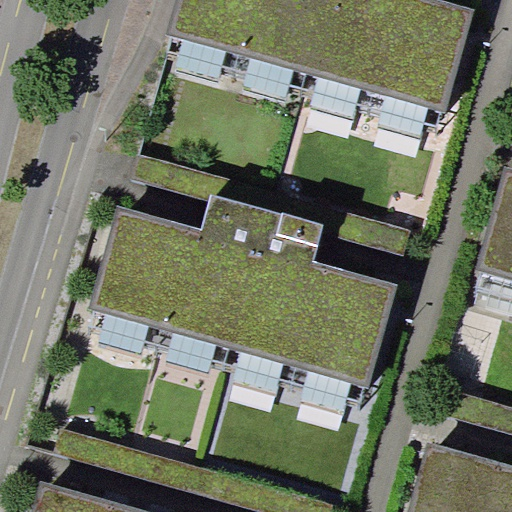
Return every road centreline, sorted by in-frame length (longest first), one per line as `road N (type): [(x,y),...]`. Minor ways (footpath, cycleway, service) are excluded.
road 1 (tertiary): [(0,305),(46,188),(98,0)]
road 2 (tertiary): [(36,0),(0,138)]
